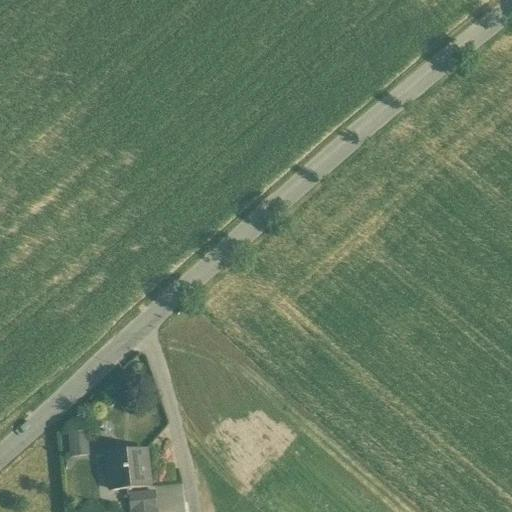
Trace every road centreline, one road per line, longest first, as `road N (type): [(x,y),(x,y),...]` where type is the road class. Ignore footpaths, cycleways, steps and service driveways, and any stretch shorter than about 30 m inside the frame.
road 1 (unclassified): [(511,11),(398,98),(144,323)]
road 2 (residential): [(197,511),(168,375),(144,323)]
road 3 (unclassified): [(144,323),(0,447)]
